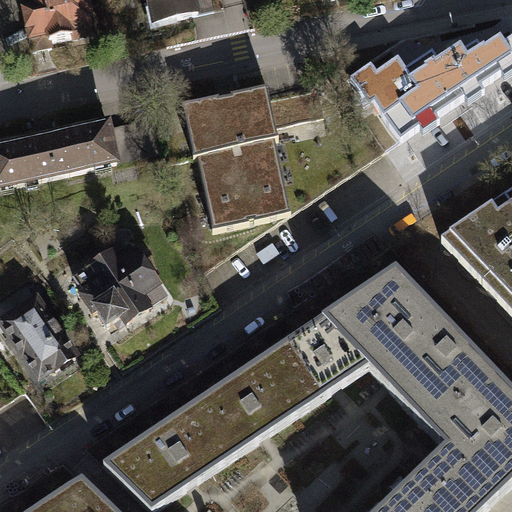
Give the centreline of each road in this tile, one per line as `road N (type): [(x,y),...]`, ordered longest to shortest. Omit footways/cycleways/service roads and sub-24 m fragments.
road 1 (residential): [(0,484),(511,139)]
road 2 (residential): [(470,0),(0,100)]
